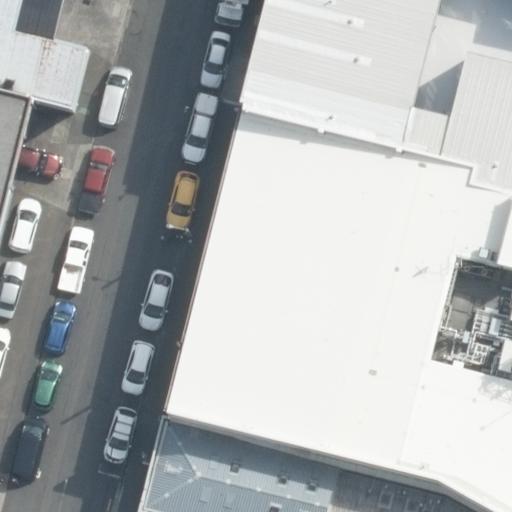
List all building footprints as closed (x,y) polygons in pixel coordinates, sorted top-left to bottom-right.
[(0,0),(0,89),(28,96),(64,105),(79,48),(17,33),(25,0),(0,0)] [(511,0),(279,0),(252,119),(511,188),(511,0)] [(0,210),(28,96),(0,89),(0,210)] [(511,511),(511,188),(252,119),(159,420),(438,486),(483,511),(511,511)] [(483,511),(438,486),(159,420),(138,511),(483,511)]
